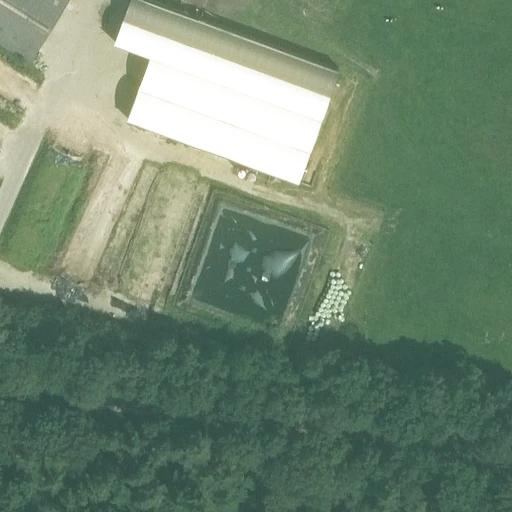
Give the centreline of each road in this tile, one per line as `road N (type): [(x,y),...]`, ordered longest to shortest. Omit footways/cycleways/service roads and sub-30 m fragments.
road 1 (unclassified): [(511,462),(399,435),(0,388)]
road 2 (unknown): [(0,227),(112,0)]
